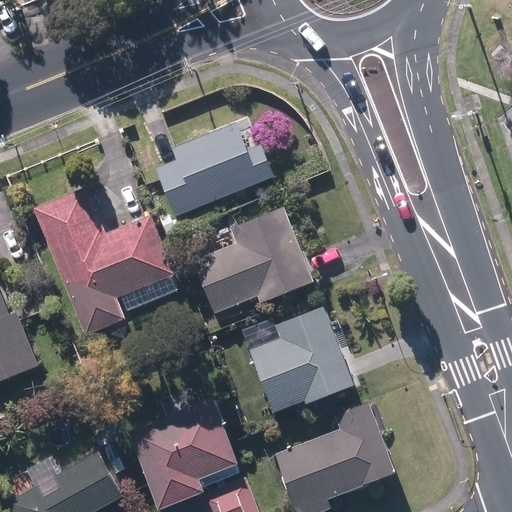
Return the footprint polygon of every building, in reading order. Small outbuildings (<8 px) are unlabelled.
[(162,166),(182,215),(283,175),(270,143),(257,148),(247,121),(180,147),(184,158),(162,166)] [(90,188),(42,207),(91,333),(132,317),(129,312),(123,294),(181,272),(159,216),(108,235),(90,188)] [(156,201),(163,216),(173,211),(166,197),(156,201)] [(221,309),(265,291),(269,300),(322,278),(292,207),(239,229),(245,243),(201,262),(221,309)] [(165,218),(172,233),(180,229),(174,215),(165,218)] [(0,382),(44,365),(23,311),(15,314),(0,273),(0,382)] [(258,353),(282,412),(313,399),(315,403),(364,383),(332,305),(285,324),(292,339),(258,353)] [(86,361),(95,382),(115,375),(107,353),(86,361)] [(137,433),(169,508),(214,489),(210,478),(248,461),(220,396),(137,433)] [(281,454),(305,511),(323,511),(339,506),(335,498),(403,471),(375,402),(342,416),(346,427),(281,454)] [(15,500),(21,511),(98,511),(130,495),(105,450),(15,500)] [(208,501),(213,511),(265,511),(250,476),(226,486),(229,491),(208,501)]
